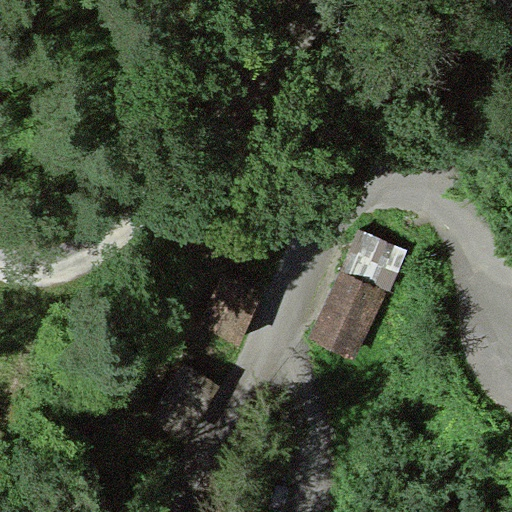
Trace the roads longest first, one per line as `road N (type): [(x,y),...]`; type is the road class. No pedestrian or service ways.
road 1 (track): [(325,0),(269,56),(183,169),(60,265),(14,273),(0,263)]
road 2 (residential): [(277,344),(335,202),(366,181),(408,181),(445,212),(483,261),(511,323)]
road 3 (residential): [(178,511),(277,344)]
road 4 (residential): [(277,344),(310,488),(307,511)]
